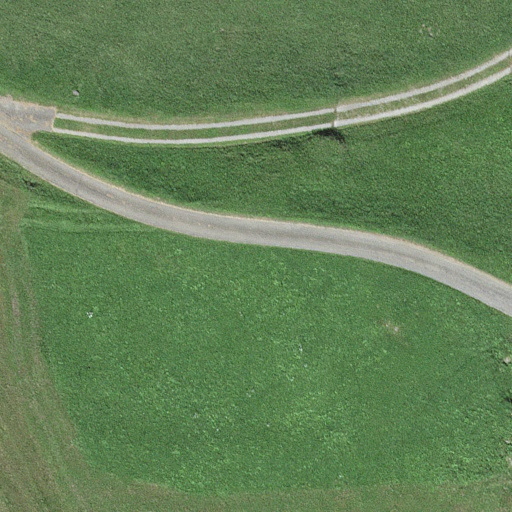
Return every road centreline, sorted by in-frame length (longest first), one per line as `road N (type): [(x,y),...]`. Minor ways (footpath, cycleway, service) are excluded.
road 1 (track): [(511,301),(425,265),(338,242),(134,208),(81,188),(0,132)]
road 2 (track): [(0,113),(160,137),(258,130),(400,104),(477,80),(511,59)]
